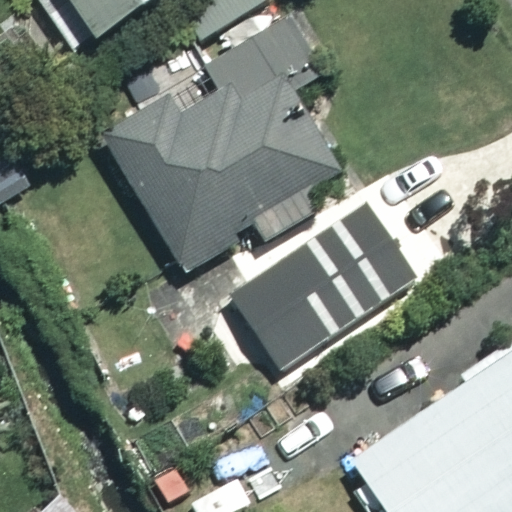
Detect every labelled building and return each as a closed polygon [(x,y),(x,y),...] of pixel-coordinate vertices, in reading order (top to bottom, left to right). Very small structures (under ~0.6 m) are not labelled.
[(151,0),(69,0),(96,38),(151,0)] [(320,70),(285,14),(209,61),(214,69),(103,138),(182,266),(336,172),(286,91),(320,70)] [(433,282),(384,197),(229,287),(278,371),(433,282)] [(511,511),(511,351),(349,455),(385,511),(511,511)] [(71,511),(57,496),(38,511),(71,511)]
